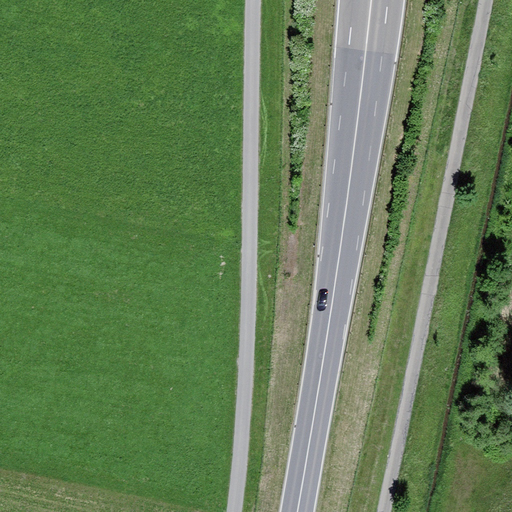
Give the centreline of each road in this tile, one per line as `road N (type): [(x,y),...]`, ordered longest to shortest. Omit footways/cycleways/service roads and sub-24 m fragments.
road 1 (unclassified): [(486,0),(387,511)]
road 2 (track): [(234,511),(254,0)]
road 3 (motorway): [(337,267),(383,0)]
road 4 (motorway): [(354,0),(337,267)]
road 5 (motorway): [(337,267),(301,511)]
